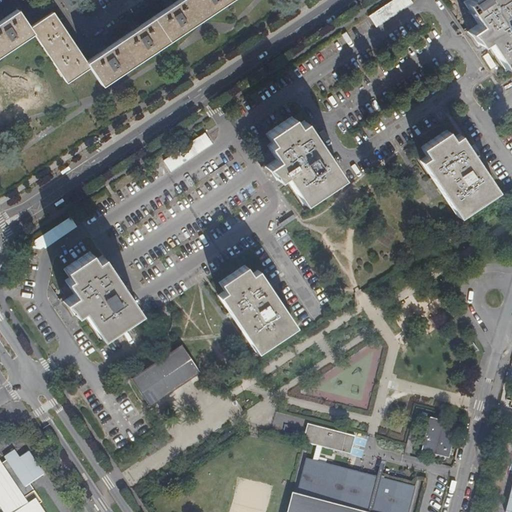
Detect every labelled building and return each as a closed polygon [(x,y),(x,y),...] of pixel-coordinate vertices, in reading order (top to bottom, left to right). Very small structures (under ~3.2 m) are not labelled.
[(85,63),(79,55),(78,53),(75,48),(65,33),(61,27),(53,16),(51,13),(28,29),(16,11),(3,20),(0,21),(0,55),(32,34),(65,83),(85,70),(88,68),(100,86),(229,0),(180,0),(172,5),(166,9),(151,20),(139,28),(133,32),(105,50),(103,51),(99,54),(85,63)] [(387,0),(367,15),(375,26),(411,1),(409,0),(387,0)] [(511,0),(447,0),(461,22),(464,20),(471,30),(469,33),(475,40),(479,46),(486,42),(505,69),(511,64),(511,0)] [(284,176),(303,204),(342,178),(304,123),(297,127),(291,119),(266,136),(271,144),(267,147),(276,161),(266,168),(269,171),(272,174),(277,181),(284,176)] [(161,159),(169,171),(211,143),(203,131),(161,159)] [(420,161),(457,217),(496,191),(458,136),(451,140),(446,133),(422,149),(426,157),(420,161)] [(56,239),(75,226),(68,216),(29,242),(39,257),(46,252),(47,254),(60,245),(56,239)] [(89,254),(64,271),(69,278),(65,282),(74,295),(64,303),(68,307),(72,311),(75,316),(81,312),(100,339),(138,314),(101,258),(95,262),(89,254)] [(225,292),(219,297),(255,353),(294,327),(257,271),(250,275),(244,267),(219,284),(225,292)] [(181,347),(132,380),(149,407),(200,374),(181,347)] [(511,371),(506,369),(506,371),(507,371),(503,384),(511,386),(511,371)] [(429,426),(423,449),(444,455),(448,444),(450,445),(453,434),(450,433),(452,425),(434,419),(432,426),(429,426)] [(293,493),(287,511),(407,511),(415,486),(318,461),(322,447),(350,454),(355,436),(307,423),(302,440),(302,441),(317,445),(313,460),(306,458),(296,494),(293,493)] [(40,501),(33,490),(29,492),(25,485),(29,483),(42,474),(28,452),(18,458),(13,450),(4,455),(7,460),(0,464),(0,463),(0,507),(3,511),(42,511),(37,504),(40,501)] [(511,511),(511,467),(502,511),(511,511)]
